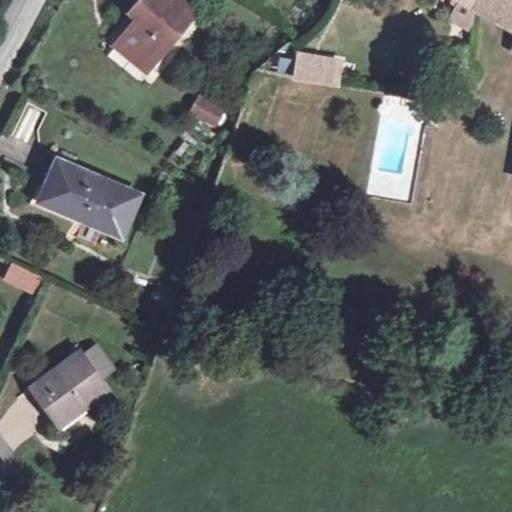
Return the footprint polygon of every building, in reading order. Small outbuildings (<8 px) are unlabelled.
[(111,47),(143,70),(187,13),(169,0),(135,0),(132,4),(140,11),(111,47)] [(471,3),(465,0),(452,0),(451,9),(465,19),(471,3)] [(511,0),(472,0),(471,3),(511,27),(511,0)] [(265,64),(315,72),(322,52),(278,42),(265,64)] [(221,109),(196,99),(189,115),(214,125),(221,109)] [(29,141),(43,110),(30,104),(17,136),(29,141)] [(60,158),(49,183),(41,200),(74,215),(93,223),(120,235),(139,190),(60,158)] [(93,223),(74,215),(68,229),(87,237),(93,223)] [(12,261),(2,279),(35,297),(45,278),(12,261)] [(146,324),(162,330),(178,291),(162,284),(146,324)] [(81,398),(86,405),(110,386),(100,374),(114,364),(97,343),(84,354),(81,349),(34,385),(58,416),(81,398)] [(81,398),(58,416),(67,427),(90,410),(86,405),(81,398)]
